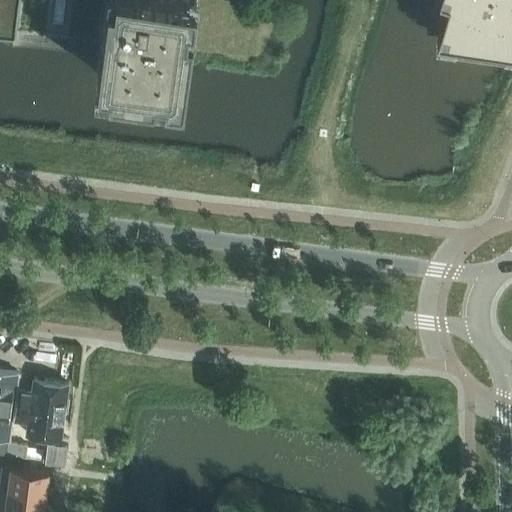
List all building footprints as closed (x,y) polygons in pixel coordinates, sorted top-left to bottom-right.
[(0,0),(0,26),(102,40),(101,44),(97,76),(116,78),(117,72),(127,73),(126,80),(178,87),(184,87),(185,75),(188,56),(189,48),(195,0),(0,0)] [(511,0),(447,0),(437,33),(511,43),(511,0)] [(0,433),(9,435),(18,372),(0,368),(0,433)] [(19,387),(15,416),(29,418),(27,431),(48,434),(47,446),(40,445),(38,458),(45,459),(65,462),(69,435),(61,434),(65,407),(67,408),(68,396),(66,396),(69,380),(35,375),(33,388),(19,387)] [(8,440),(6,453),(27,455),(28,443),(8,440)] [(0,485),(46,492),(49,469),(2,463),(0,476),(0,485)] [(28,511),(42,511),(46,492),(0,485),(0,508),(6,509),(28,511)]
